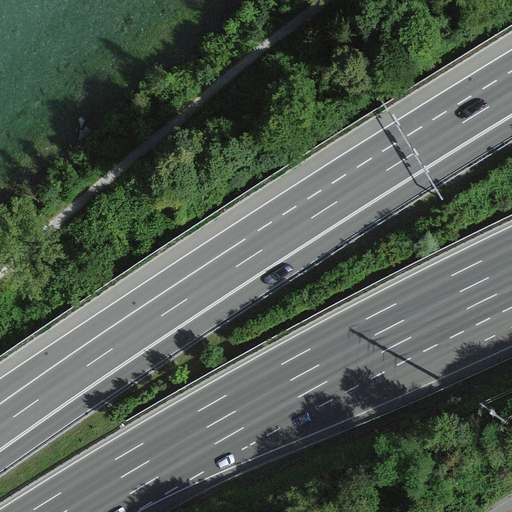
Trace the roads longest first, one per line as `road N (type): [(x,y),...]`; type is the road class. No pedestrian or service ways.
road 1 (motorway): [(511,128),(0,462)]
road 2 (motorway): [(62,511),(339,353),(511,271)]
road 3 (motorway): [(255,255),(0,428)]
road 4 (motorway): [(511,93),(255,255)]
road 5 (motorway): [(255,255),(80,337),(0,389)]
